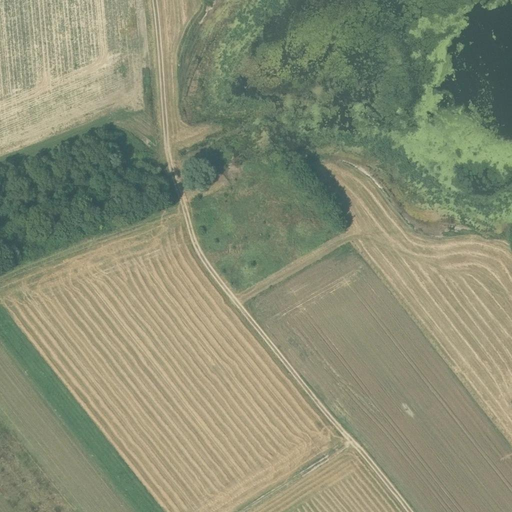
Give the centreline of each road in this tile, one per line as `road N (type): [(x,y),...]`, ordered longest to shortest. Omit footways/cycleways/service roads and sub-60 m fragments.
road 1 (track): [(152,0),(165,153),(194,246),(405,511)]
road 2 (track): [(511,279),(416,157)]
road 3 (track): [(0,165),(122,116)]
